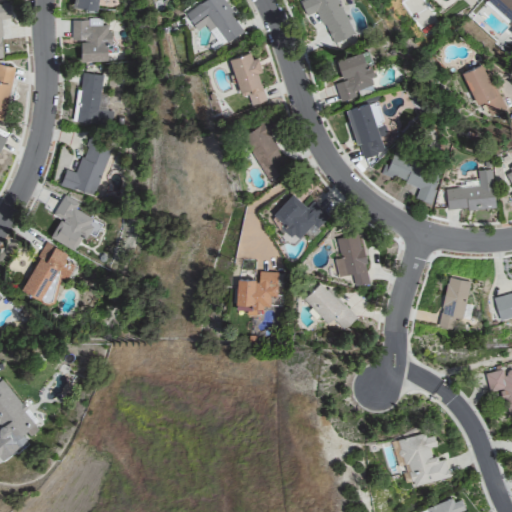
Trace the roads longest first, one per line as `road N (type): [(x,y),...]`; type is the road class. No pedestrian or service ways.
road 1 (residential): [(265,0),(311,123),(351,185),(426,232),(511,238)]
road 2 (residential): [(508,511),(466,415),(436,387),(396,369),(402,310),(426,232)]
road 3 (residential): [(0,227),(37,154),(46,114),(45,0)]
